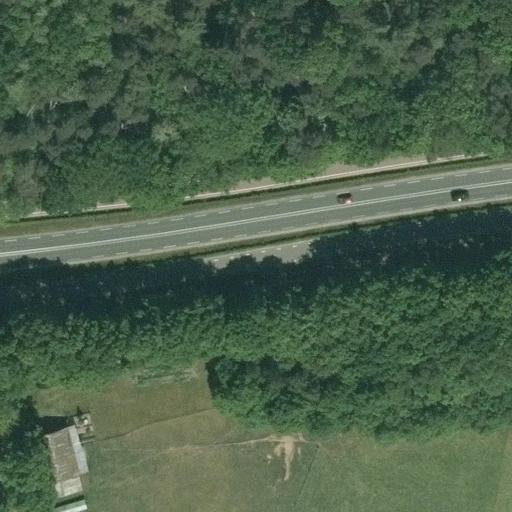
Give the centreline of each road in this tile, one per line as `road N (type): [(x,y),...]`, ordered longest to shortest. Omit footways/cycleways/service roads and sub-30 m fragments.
road 1 (unclassified): [(0,297),(511,221)]
road 2 (primary): [(0,253),(511,182)]
road 3 (unclassified): [(0,211),(511,145)]
